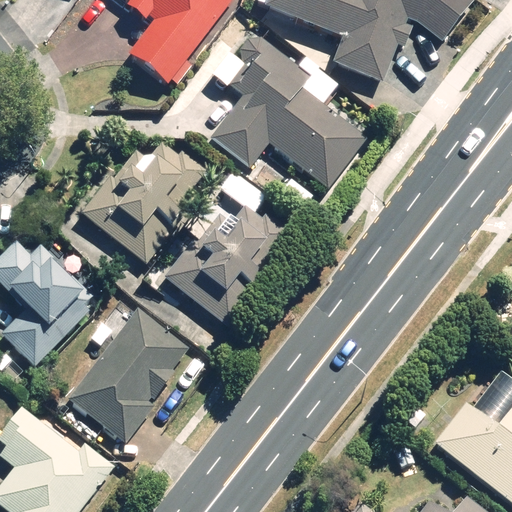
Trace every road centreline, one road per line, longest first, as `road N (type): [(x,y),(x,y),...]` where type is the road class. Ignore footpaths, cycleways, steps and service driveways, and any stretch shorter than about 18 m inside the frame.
road 1 (primary): [(205,511),(511,113)]
road 2 (residential): [(0,154),(27,128),(28,98),(0,47)]
